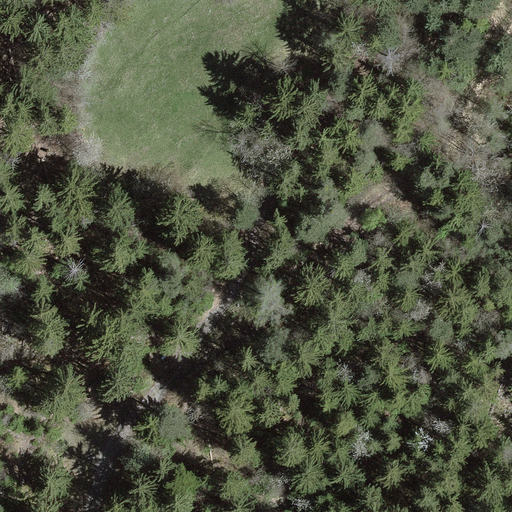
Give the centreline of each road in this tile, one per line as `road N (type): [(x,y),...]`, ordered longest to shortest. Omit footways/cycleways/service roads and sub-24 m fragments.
road 1 (track): [(112,511),(147,372),(322,122),(367,0)]
road 2 (track): [(140,399),(274,302),(336,222),(425,162),(503,0)]
